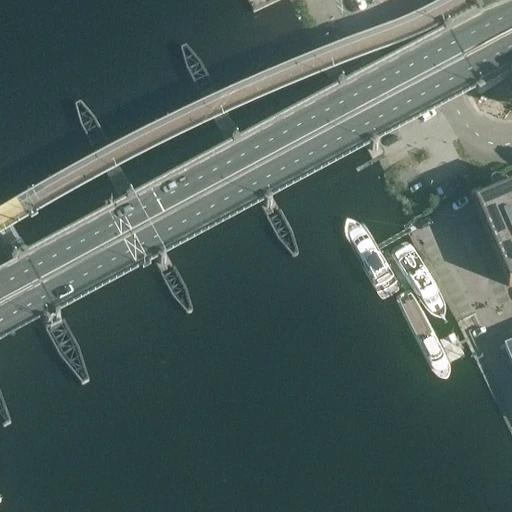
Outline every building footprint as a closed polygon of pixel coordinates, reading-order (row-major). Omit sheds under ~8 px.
[(330,78),(349,115),(371,155),(383,149),(342,72),(330,78)] [(225,134),(264,211),(278,205),(237,128),(225,134)] [(132,186),(120,192),(159,269),(172,261),(132,186)] [(511,286),(511,190),(475,206),(509,288),(511,286)] [(11,261),(27,290),(43,321),(45,322),(49,322),(57,317),(59,314),(58,311),(27,252),(25,250),(22,250),(13,255),(11,257),(11,261)]
